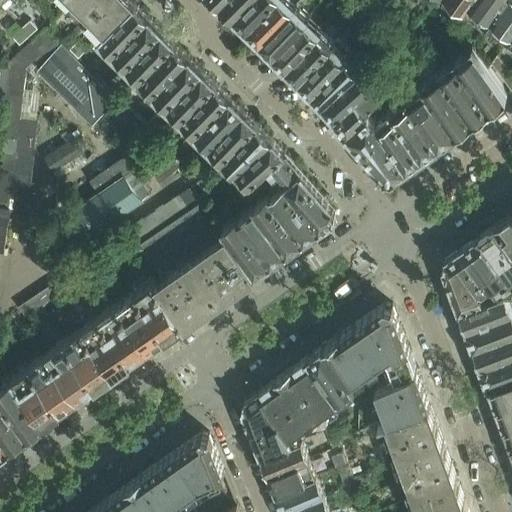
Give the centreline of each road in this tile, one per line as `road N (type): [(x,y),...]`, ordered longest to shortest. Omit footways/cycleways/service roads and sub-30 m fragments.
road 1 (residential): [(187,0),(227,56),(388,210)]
road 2 (residential): [(499,511),(402,249)]
road 3 (residential): [(388,210),(191,352)]
road 4 (residential): [(191,352),(0,485)]
road 5 (residential): [(212,382),(402,249)]
road 6 (residential): [(28,511),(212,382)]
road 7 (residential): [(511,123),(388,210)]
road 8 (residential): [(212,382),(262,511)]
road 9 (residential): [(402,249),(511,173)]
